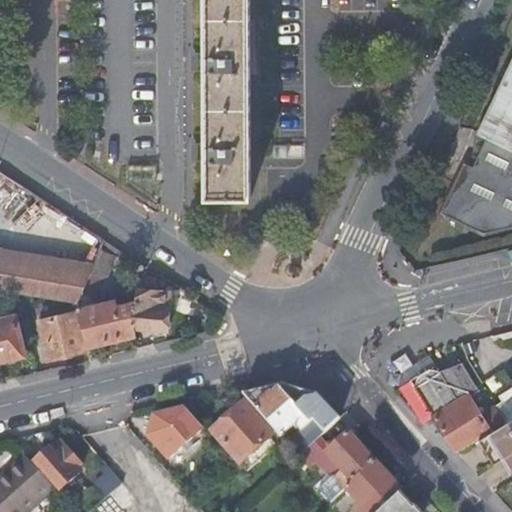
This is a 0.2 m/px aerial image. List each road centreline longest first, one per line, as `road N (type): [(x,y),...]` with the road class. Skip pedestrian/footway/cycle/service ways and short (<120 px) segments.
road 1 (residential): [(315,329),(168,252),(0,141)]
road 2 (tertiary): [(315,329),(473,0)]
road 3 (tertiary): [(0,411),(315,329)]
road 4 (residential): [(477,511),(315,329)]
road 5 (tertiary): [(315,329),(511,283)]
